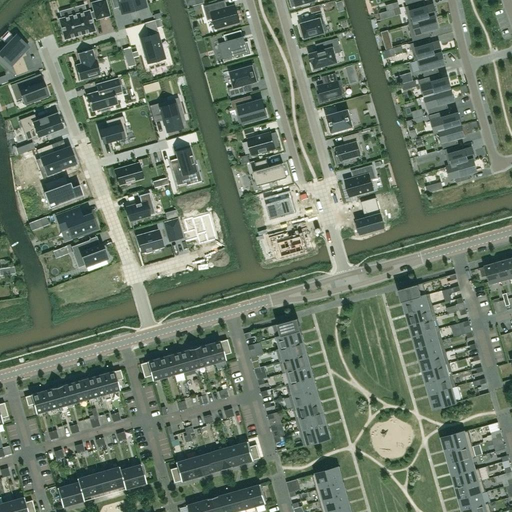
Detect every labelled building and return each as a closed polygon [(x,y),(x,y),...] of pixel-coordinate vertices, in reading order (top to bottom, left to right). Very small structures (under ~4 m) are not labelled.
[(59,19),(58,19),(59,20),(64,38),(64,39),(64,40),(65,39),(94,31),(95,31),(95,30),(94,30),(91,18),(95,17),(96,19),(110,15),(105,0),(100,0),(91,3),(93,12),(90,13),(89,11),(89,10),(88,10),(88,11),(86,11),(70,16),(68,9),(60,12),(61,18),(59,19)] [(146,6),(143,0),(110,0),(113,8),(120,7),(122,13),(130,11),(130,9),(136,7),(137,9),(146,6)] [(225,1),(204,7),(208,20),(213,18),(216,29),(240,22),(235,5),(227,7),(225,1)] [(405,7),(409,23),(409,24),(435,17),(436,17),(437,17),(433,5),(425,7),(424,2),(405,7)] [(319,5),(310,7),(311,13),(321,11),(319,5)] [(396,16),(394,9),(393,9),(387,11),(389,18),(396,16)] [(315,20),(301,24),(305,38),(324,32),(319,13),(313,14),(315,20)] [(439,28),(436,17),(435,17),(409,24),(409,23),(408,24),(413,41),(432,36),(431,31),(439,28)] [(219,43),(223,59),(248,52),(244,36),(235,39),(233,32),(224,35),(226,41),(219,43)] [(148,35),(140,38),(147,63),(165,58),(157,33),(149,35),(148,33),(148,34),(148,35)] [(26,56),(24,51),(28,46),(17,35),(15,38),(14,37),(7,44),(8,45),(0,52),(0,54),(11,65),(11,64),(16,76),(28,71),(23,57),(26,56)] [(327,49),(309,55),(312,62),(313,62),(315,68),(337,62),(334,54),(341,52),(337,38),(325,42),(327,49)] [(415,61),(417,61),(417,60),(442,53),(439,42),(431,44),(429,39),(410,44),(415,61)] [(386,50),(390,49),(393,48),(391,40),(384,42),(386,50)] [(92,49),(77,53),(77,54),(78,54),(80,60),(81,60),(82,63),(76,65),(75,64),(80,81),(80,80),(100,74),(100,75),(101,75),(96,58),(96,59),(95,60),(92,50),(93,49),(92,49)] [(445,65),(442,53),(417,60),(417,61),(420,72),(423,71),(424,76),(439,73),(437,67),(445,65)] [(231,97),(246,92),(244,85),(259,80),(256,70),(254,71),(252,66),(242,69),(241,67),(232,69),(233,72),(230,72),(234,87),(228,88),(231,97)] [(324,85),(318,86),(321,94),(322,100),(323,99),(329,98),(344,93),(341,80),(338,81),(336,73),(324,76),(326,84),(324,85)] [(411,73),(395,77),(397,85),(401,84),(409,82),(413,81),(411,73)] [(419,80),(424,97),(451,89),(448,78),(440,80),(438,75),(419,80)] [(97,91),(86,94),(91,111),(100,108),(101,111),(109,109),(109,106),(118,104),(115,93),(122,91),(118,78),(95,84),(97,91)] [(17,83),(10,85),(10,86),(17,83),(22,98),(25,104),(48,96),(44,86),(43,87),(42,82),(30,86),(27,79),(17,83)] [(455,101),(451,89),(424,97),(429,113),(448,108),(446,103),(455,101)] [(262,100),(248,104),(246,97),(231,101),(233,109),(236,109),(240,123),(267,116),(262,100)] [(150,105),(149,106),(152,115),(161,112),(167,131),(169,131),(169,133),(170,132),(170,130),(183,127),(180,115),(183,114),(179,102),(168,105),(167,101),(165,101),(166,103),(150,107),(150,105)] [(348,110),(327,116),(332,133),(353,126),(348,110)] [(434,133),(439,131),(461,125),(458,113),(450,116),(449,110),(429,115),(434,133)] [(34,114),(19,120),(27,140),(62,127),(57,113),(46,117),(46,116),(38,119),(38,120),(37,121),(34,114)] [(123,116),(108,120),(108,121),(109,126),(107,127),(99,129),(101,136),(103,144),(117,140),(127,137),(125,130),(123,123),(125,123),(124,119),(123,116)] [(465,136),(461,125),(439,131),(444,148),(458,144),(457,138),(465,136)] [(253,129),(245,131),(246,137),(255,135),(253,129)] [(252,155),(276,148),(271,132),(247,139),(252,155)] [(363,155),(359,142),(361,141),(359,133),(345,137),(348,144),(336,148),(338,155),(336,156),(338,164),(350,161),(349,158),(363,155)] [(32,143),(16,149),(18,154),(35,148),(32,143)] [(51,144),(36,150),(43,166),(45,166),(48,174),(75,164),(69,147),(54,153),(51,144)] [(444,150),(449,166),(449,167),(474,159),(474,160),(475,160),(472,147),(464,150),(462,144),(444,150)] [(190,182),(187,173),(195,171),(194,165),(189,148),(176,152),(178,158),(178,162),(171,164),(171,160),(170,161),(177,185),(186,183),(190,182)] [(253,171),(257,186),(287,177),(283,163),(269,167),(266,159),(255,163),(257,170),(253,171)] [(477,171),(474,160),(474,159),(449,167),(449,166),(447,167),(450,179),(455,177),(456,183),(471,179),(469,173),(477,171)] [(119,184),(142,178),(138,163),(114,170),(119,184)] [(354,178),(345,180),(350,197),(374,190),(371,180),(376,178),(372,165),(351,171),(352,172),(354,171),(355,176),(353,176),(354,178)] [(44,184),(47,191),(39,193),(43,204),(59,198),(61,204),(83,196),(79,184),(69,188),(65,176),(44,184)] [(141,203),(140,203),(135,204),(130,206),(126,207),(130,221),(155,213),(149,192),(139,195),(141,203)] [(290,198),(278,201),(276,195),(265,198),(271,219),(294,212),(290,198)] [(357,221),(360,234),(384,227),(376,198),(361,202),(365,218),(357,221)] [(56,216),(61,231),(68,228),(71,237),(77,235),(78,238),(96,231),(95,228),(96,228),(91,215),(82,218),(78,219),(74,209),(56,216)] [(192,217),(183,219),(187,232),(195,230),(199,244),(216,239),(209,214),(192,218),(192,217)] [(48,224),(46,217),(40,219),(43,226),(48,224)] [(176,220),(165,223),(170,241),(181,237),(176,220)] [(152,251),(151,249),(162,246),(158,230),(137,236),(141,252),(145,251),(146,253),(152,251)] [(305,250),(301,236),(286,240),(284,233),(269,237),(271,245),(276,244),(279,257),(305,250)] [(99,245),(92,247),(89,240),(71,247),(75,259),(81,256),(85,265),(91,263),(92,265),(100,262),(99,260),(107,257),(102,244),(99,245)] [(61,248),(53,251),(56,258),(64,255),(61,248)] [(501,281),(511,278),(506,260),(495,263),(501,281)] [(495,263),(485,266),(485,267),(479,268),(482,277),(488,275),(490,284),(501,281),(495,263)] [(122,296),(117,279),(106,282),(104,275),(80,282),(82,291),(90,289),(94,304),(122,296)] [(403,302),(406,301),(426,295),(426,294),(423,283),(398,290),(400,297),(401,302),(403,302)] [(406,301),(409,312),(433,305),(429,293),(426,294),(426,295),(406,301)] [(433,305),(409,312),(413,324),(431,318),(432,320),(436,319),(436,317),(433,305)] [(300,324),(298,318),(273,325),(276,338),(278,337),(297,332),(301,331),(300,324)] [(431,318),(413,324),(416,335),(435,330),(434,329),(432,320),(431,318)] [(463,322),(451,325),(452,330),(464,327),(463,322)] [(435,330),(416,335),(419,347),(442,340),(439,328),(434,329),(435,330)] [(297,332),(278,337),(281,348),(300,343),(297,332)] [(231,353),(227,339),(220,341),(220,340),(209,343),(215,363),(226,360),(224,355),(231,353)] [(442,340),(419,347),(422,358),(446,352),(442,340)] [(215,363),(209,343),(199,346),(204,366),(215,363)] [(280,361),(303,355),(300,343),(281,348),(276,349),(280,361)] [(204,366),(199,346),(188,349),(194,369),(204,366)] [(194,369),(188,349),(178,352),(184,372),(194,369)] [(184,372),(178,352),(168,355),(173,375),(184,372)] [(446,352),(422,358),(426,370),(449,363),(449,361),(446,352)] [(173,375),(168,355),(157,358),(163,378),(173,375)] [(288,372),(307,366),(303,355),(280,361),(283,374),(288,372)] [(163,378),(157,358),(147,361),(147,362),(140,364),(144,377),(151,376),(152,381),(163,378)] [(449,363),(426,370),(429,381),(452,375),(449,363)] [(291,383),(310,378),(307,366),(288,372),(291,383)] [(123,378),(120,369),(114,371),(114,370),(103,373),(109,393),(120,390),(117,380),(123,378)] [(109,393),(103,373),(93,376),(99,396),(109,393)] [(452,375),(429,381),(432,393),(456,386),(452,375)] [(99,396),(93,376),(83,379),(88,399),(99,396)] [(313,389),(310,378),(291,383),(294,394),(294,395),(313,389)] [(88,399),(83,379),(72,382),(78,402),(88,399)] [(78,402),(72,382),(62,385),(67,405),(78,402)] [(67,405),(62,385),(52,388),(57,408),(67,405)] [(456,387),(456,386),(432,393),(436,405),(444,402),(445,405),(455,402),(453,395),(458,393),(456,387)] [(57,408),(52,388),(41,391),(47,411),(57,408)] [(293,407),(316,401),(313,389),(294,395),(294,394),(289,396),(293,407)] [(47,411),(41,391),(30,394),(31,395),(25,397),(27,406),(33,404),(36,414),(47,411)] [(296,419),(320,412),(316,401),(293,407),(296,419)] [(299,431),(323,424),(320,412),(296,419),(299,431)] [(100,427),(108,425),(106,417),(98,419),(100,427)] [(204,424),(202,418),(192,421),(194,427),(204,424)] [(318,438),(326,436),(323,424),(299,431),(304,445),(319,441),(318,438)] [(68,426),(61,429),(64,438),(71,435),(68,426)] [(448,448),(449,452),(472,445),(468,430),(453,435),(453,436),(453,435),(454,438),(446,440),(448,448)] [(249,441),(238,444),(243,464),(254,461),(254,460),(261,458),(257,444),(250,446),(249,441)] [(243,464),(238,444),(227,447),(233,467),(243,464)] [(472,445),(449,452),(452,463),(471,458),(471,459),(476,457),(475,457),(472,445)] [(233,467),(227,447),(217,450),(223,469),(233,467)] [(223,469),(217,450),(207,453),(212,472),(223,469)] [(164,461),(173,459),(171,453),(162,456),(164,461)] [(212,472),(207,453),(196,456),(202,475),(212,472)] [(202,475),(196,456),(186,459),(191,478),(202,475)] [(471,459),(471,458),(452,463),(455,475),(474,470),(474,469),(471,459)] [(191,478),(186,459),(175,462),(177,467),(170,469),(174,483),(180,481),(181,481),(191,478)] [(141,464),(130,467),(135,486),(146,483),(141,464)] [(119,470),(120,470),(119,466),(108,469),(114,489),(124,486),(119,470)] [(130,467),(120,470),(119,470),(124,486),(125,489),(135,486),(130,467)] [(474,469),(474,470),(455,475),(459,487),(482,480),(479,468),(474,469)] [(114,489),(108,469),(98,472),(103,492),(114,489)] [(316,489),(340,483),(336,471),(328,473),(327,471),(327,470),(312,475),(316,489)] [(103,492),(98,472),(87,475),(93,495),(103,492)] [(93,495),(87,475),(77,478),(78,482),(82,498),(83,497),(93,495)] [(482,480),(459,487),(461,495),(462,498),(485,492),(482,480)] [(78,482),(67,485),(73,504),(84,501),(83,497),(82,498),(78,482)] [(343,494),(340,483),(316,489),(319,501),(343,494)] [(266,503),(261,484),(250,487),(256,506),(266,503)] [(73,504),(67,485),(57,488),(62,507),(73,504)] [(256,506),(250,487),(240,490),(245,509),(256,506)] [(235,511),(245,509),(240,490),(229,493),(234,511),(235,511)] [(485,492),(462,498),(465,510),(484,504),(482,497),(487,496),(486,492),(485,492)] [(234,511),(229,493),(219,496),(223,511),(234,511)] [(324,511),(346,506),(343,494),(319,501),(322,511),(324,511)] [(223,511),(219,496),(208,499),(212,511),(223,511)] [(35,511),(32,500),(25,502),(24,497),(13,500),(16,511),(35,511)] [(212,511),(208,499),(198,502),(200,511),(212,511)] [(16,511),(13,500),(2,503),(5,511),(16,511)] [(200,511),(198,502),(187,505),(189,511),(200,511)] [(484,504),(465,510),(466,511),(491,511),(489,503),(484,504)]
